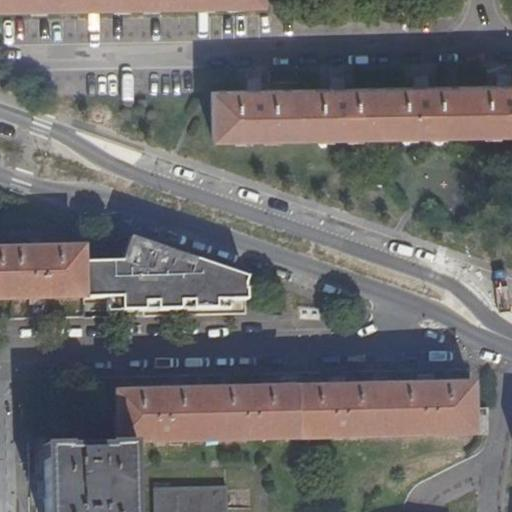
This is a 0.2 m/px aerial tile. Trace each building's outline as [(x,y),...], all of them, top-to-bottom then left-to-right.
[(511,82),(210,89),(212,137),(511,130),(511,82)] [(151,266),(155,253),(127,243),(121,264),(151,266)] [(140,300),(140,315),(140,322),(243,320),(242,283),(193,266),(190,273),(181,270),(183,263),(155,253),(151,266),(121,264),(80,262),(80,248),(0,249),(0,297),(80,295),(80,302),(103,301),(103,308),(127,308),(127,300),(140,300)] [(190,273),(193,266),(183,263),(181,270),(190,273)] [(104,315),(140,315),(140,300),(127,300),(127,308),(103,308),(104,315)] [(470,382),(113,392),(113,440),(486,432),(486,406),(470,407),(470,382)] [(225,511),(225,486),(168,489),(168,482),(152,482),(152,511),(132,511),(131,444),(107,445),(107,448),(67,449),(66,446),(43,447),(44,511),(225,511)]
